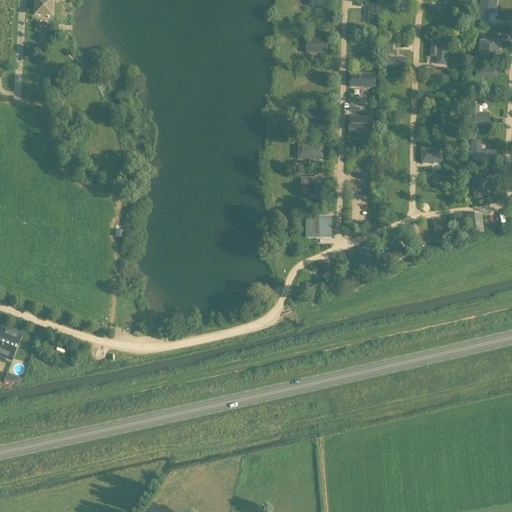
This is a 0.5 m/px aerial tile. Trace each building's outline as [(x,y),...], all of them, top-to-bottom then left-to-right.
[(52,1),(41,0),(36,0),(35,16),(51,17),(52,1)] [(496,0),(479,0),(478,22),(487,23),(488,14),(495,14),(496,0)] [(377,5),(368,5),(368,24),(376,24),(377,5)] [(327,39),(306,39),(306,54),(327,53),(327,39)] [(497,42),(481,42),(480,57),(497,58),(497,42)] [(446,44),(432,43),(431,57),(437,57),(437,64),(444,65),(446,44)] [(384,60),(384,68),(406,68),(407,60),(384,60)] [(497,70),(476,69),(476,77),(497,78),(497,70)] [(351,74),(351,88),(376,89),(376,75),(351,74)] [(471,106),(470,126),(487,127),(487,114),(479,114),(479,106),(471,106)] [(324,111),(303,111),(302,125),(323,126),(324,111)] [(350,118),(349,132),(373,133),(374,119),(350,118)] [(471,143),(472,162),(492,161),(492,152),(480,153),(480,142),(471,143)] [(298,159),(323,160),(323,144),(322,144),(298,143),(298,158),(298,159)] [(421,149),(422,163),(442,163),(442,148),(421,149)] [(474,199),(483,198),(481,175),(473,176),(474,199)] [(321,178),(301,178),(301,185),(314,185),(314,194),(321,194),(321,178)] [(481,214),(466,216),(468,234),(483,233),(481,214)] [(305,228),(331,228),(331,217),(305,217),(305,228)] [(444,243),(442,223),(434,223),(436,244),(444,243)] [(306,239),(318,239),(331,239),(331,228),(305,228),(306,239)] [(364,262),(357,265),(360,272),(375,267),(368,247),(360,250),(364,262)] [(406,248),(383,256),(385,264),(408,256),(406,248)] [(328,262),(320,265),(329,288),(337,285),(328,262)] [(20,336),(4,330),(0,339),(0,355),(11,359),(20,336)]
